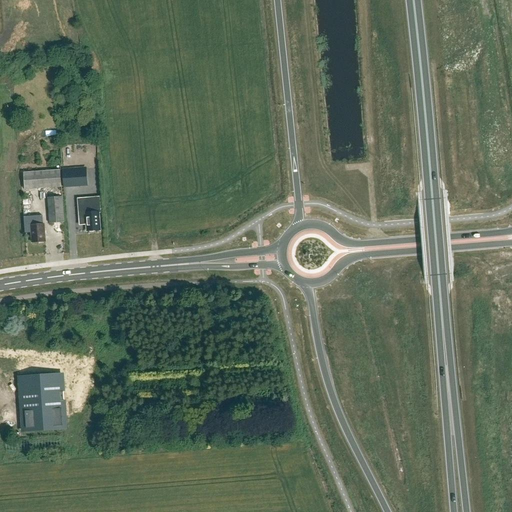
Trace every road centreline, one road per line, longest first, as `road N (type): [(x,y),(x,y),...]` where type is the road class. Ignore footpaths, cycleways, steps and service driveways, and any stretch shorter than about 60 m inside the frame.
road 1 (trunk): [(442,331),(412,0)]
road 2 (primary): [(307,284),(327,384),(387,511)]
road 3 (trunk): [(277,0),(299,226)]
road 4 (secondary): [(511,231),(350,243),(324,227),(299,226)]
road 5 (secondary): [(307,284),(323,282),(354,256),(511,243)]
road 6 (secondary): [(0,285),(201,263)]
road 7 (trunk): [(466,511),(442,331)]
